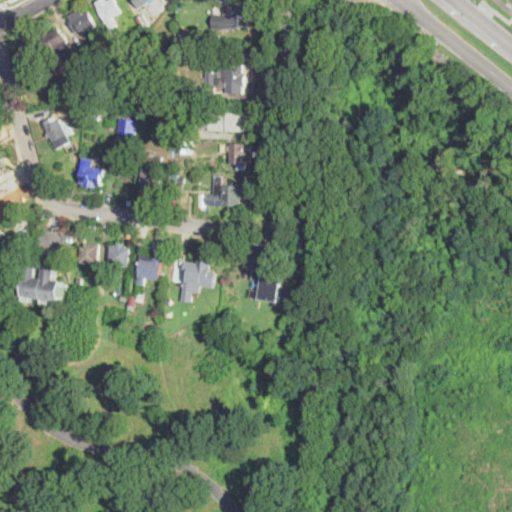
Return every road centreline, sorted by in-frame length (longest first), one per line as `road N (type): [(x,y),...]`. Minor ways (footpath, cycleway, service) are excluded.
road 1 (residential): [(281,0),(289,60),(283,236),(57,205),(37,184),(0,50)]
road 2 (residential): [(0,373),(58,431),(184,464),(235,511)]
road 3 (primary): [(405,0),(511,86)]
